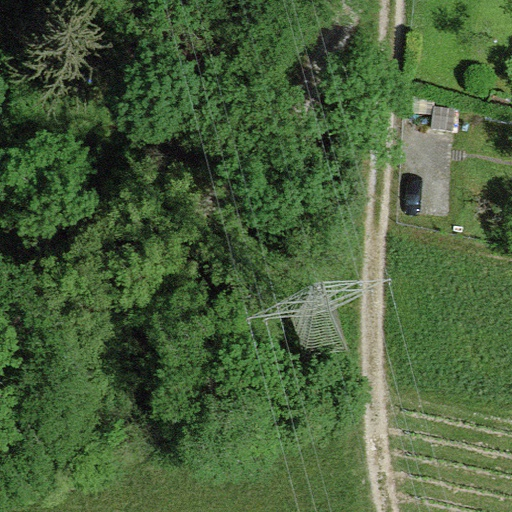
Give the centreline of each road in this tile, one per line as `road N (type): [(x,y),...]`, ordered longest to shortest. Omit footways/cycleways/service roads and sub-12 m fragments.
road 1 (track): [(391,0),(375,388),(394,511)]
road 2 (track): [(0,342),(55,298),(256,173),(310,93),(356,0)]
